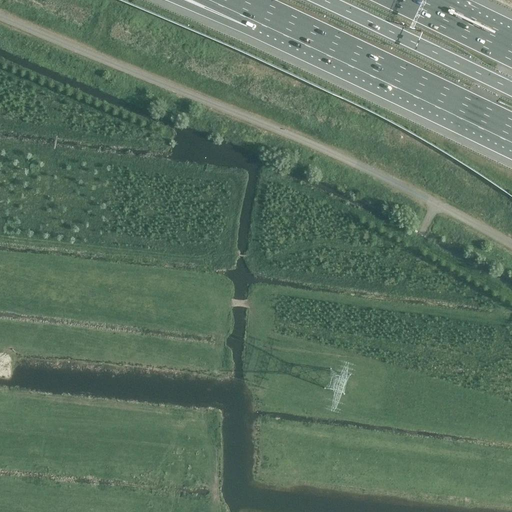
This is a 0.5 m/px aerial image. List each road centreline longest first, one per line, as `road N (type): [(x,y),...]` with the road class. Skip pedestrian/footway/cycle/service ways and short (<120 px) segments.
road 1 (unclassified): [(511,248),(381,176),(0,18)]
road 2 (motorway): [(253,8),(511,129)]
road 3 (motorway): [(319,0),(511,90)]
